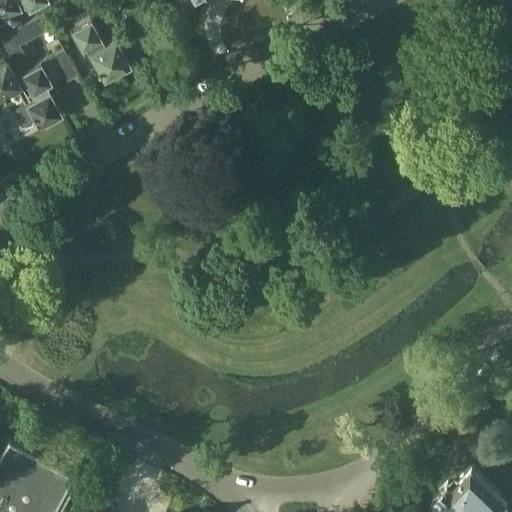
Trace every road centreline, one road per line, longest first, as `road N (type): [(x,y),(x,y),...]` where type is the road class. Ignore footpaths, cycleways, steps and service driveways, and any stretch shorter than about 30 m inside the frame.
road 1 (residential): [(371,0),(0,207)]
road 2 (residential): [(0,362),(254,489)]
road 3 (residential): [(356,479),(511,331)]
